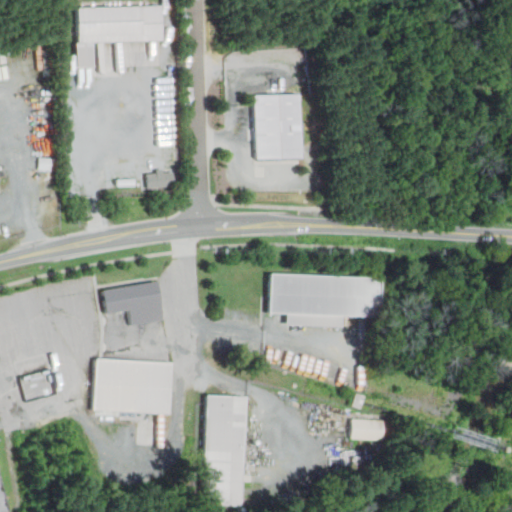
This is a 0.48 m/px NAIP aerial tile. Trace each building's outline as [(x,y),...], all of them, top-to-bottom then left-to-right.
[(75,7),(76,43),(74,43),(75,67),(92,66),(91,42),(161,40),(160,4),(75,7)] [(256,159),(300,157),(298,94),(254,95),(256,159)] [(146,173),(147,188),(174,186),(173,171),(163,172),(162,168),(155,169),(156,172),(146,173)] [(269,274),(268,313),(286,313),(285,325),(339,327),(339,316),(375,317),(377,278),(269,274)] [(102,290),(106,313),(128,309),(130,325),(163,319),(157,281),(102,290)] [(95,359),(92,410),(168,414),(171,363),(95,359)] [(355,393),(351,406),(360,408),(364,395),(355,393)] [(205,395),(244,398),(238,506),(199,504),(205,395)] [(350,419),(349,437),(380,439),(381,420),(350,419)]
